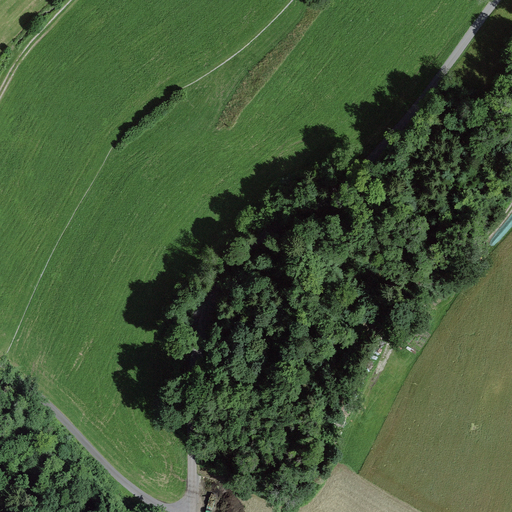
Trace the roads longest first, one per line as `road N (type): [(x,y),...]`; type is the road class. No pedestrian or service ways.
road 1 (unclassified): [(496,0),(345,175),(264,231),(207,306),(193,385),(190,511)]
road 2 (track): [(511,206),(404,324)]
